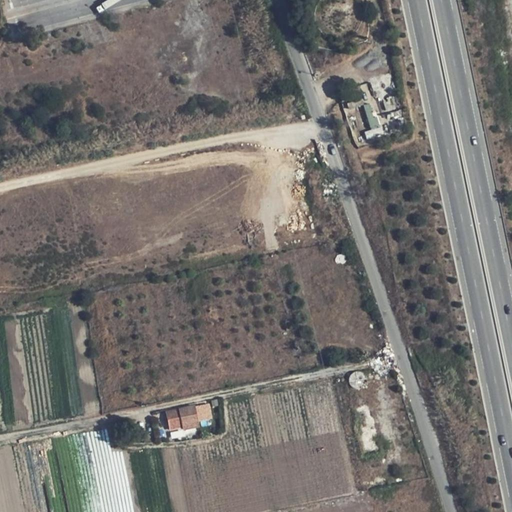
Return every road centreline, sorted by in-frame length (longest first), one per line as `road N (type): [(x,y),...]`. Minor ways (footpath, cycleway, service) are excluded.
road 1 (unclassified): [(275,0),(450,511)]
road 2 (trunk): [(417,0),(511,465)]
road 3 (trunk): [(511,340),(441,0)]
